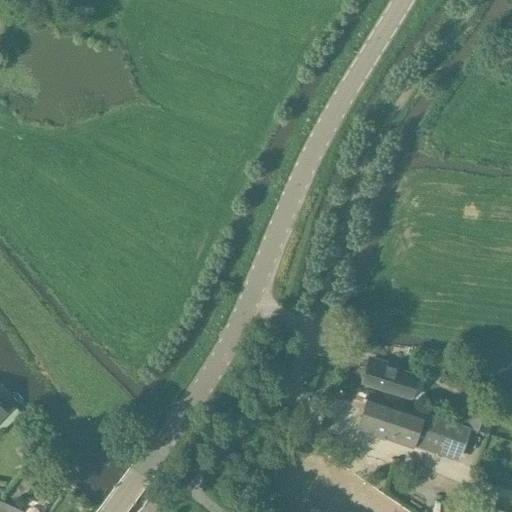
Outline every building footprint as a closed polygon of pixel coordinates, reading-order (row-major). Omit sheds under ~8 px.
[(361,382),(411,397),(417,375),(368,360),(361,382)] [(413,446),(414,442),(424,412),(424,411),(368,392),(356,426),(413,446)] [(488,432),(493,414),(475,409),(469,426),(488,432)] [(471,428),(424,412),(414,442),(460,458),(471,428)] [(33,459),(42,449),(35,443),(26,452),(33,459)] [(454,511),(463,494),(454,490),(446,508),(454,511)] [(0,511),(22,511),(0,501),(0,511)]
